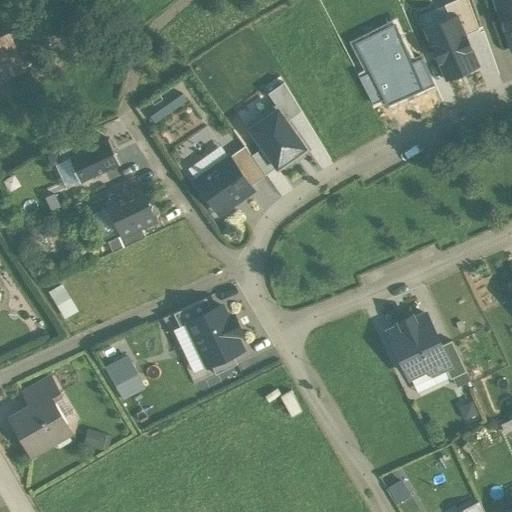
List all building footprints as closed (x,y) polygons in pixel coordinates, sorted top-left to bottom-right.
[(465,34),(479,30),(468,0),(455,0),(444,5),(449,18),(456,15),(465,34)] [(511,0),(495,0),(511,45),(511,0)] [(423,29),(446,79),(479,66),(465,34),(456,15),(449,18),(423,29)] [(395,24),(355,41),(369,72),(359,76),(372,103),(383,98),(384,101),(415,87),(417,92),(424,89),(412,62),(395,24)] [(33,52),(20,28),(0,36),(0,81),(24,70),(18,60),(33,52)] [(424,89),(434,84),(422,57),(412,62),(424,89)] [(276,103),(287,120),(301,110),(283,83),(267,92),(276,103)] [(287,120),(276,103),(245,125),(261,147),(275,167),(277,170),(308,149),(287,120)] [(221,136),(231,152),(245,144),(234,127),(221,136)] [(62,159),(94,144),(88,132),(56,148),(62,159)] [(80,182),(120,163),(107,138),(94,144),(68,157),(80,182)] [(245,145),(230,155),(250,184),(265,174),(251,154),(245,145)] [(251,154),(265,174),(275,167),(261,147),(251,154)] [(250,184),(230,155),(196,179),(219,212),(253,188),(250,184)] [(108,204),(122,235),(140,227),(154,220),(140,189),(108,204)] [(92,210),(102,237),(117,231),(107,204),(92,210)] [(145,238),(140,227),(109,241),(114,252),(145,238)] [(188,321),(212,310),(206,297),(173,313),(179,325),(188,321)] [(188,321),(208,364),(210,363),(232,353),(242,348),(236,335),(242,332),(233,315),(228,317),(222,305),(212,310),(188,321)] [(400,325),(389,330),(411,376),(429,368),(432,374),(445,368),(450,365),(440,346),(425,313),(413,319),(412,316),(398,322),(400,325)] [(469,379),(451,341),(440,346),(450,365),(445,368),(454,386),(469,379)] [(237,364),(232,353),(210,363),(215,374),(237,364)] [(126,398),(144,388),(125,358),(108,368),(126,398)] [(48,380),(24,394),(32,409),(49,399),(50,401),(57,396),(48,380)] [(32,409),(11,421),(15,427),(17,426),(20,432),(19,432),(31,452),(53,440),(51,436),(64,429),(66,432),(68,431),(50,401),(49,399),(32,409)] [(64,429),(51,436),(53,440),(59,449),(72,441),(66,432),(64,429)] [(483,511),(479,503),(461,511),(483,511)]
